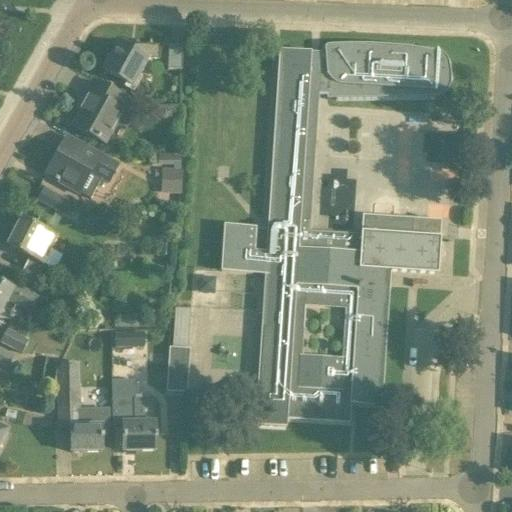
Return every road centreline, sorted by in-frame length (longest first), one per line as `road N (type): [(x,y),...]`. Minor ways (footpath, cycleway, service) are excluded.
road 1 (residential): [(481,488),(508,58)]
road 2 (tertiary): [(509,21),(84,5)]
road 3 (residential): [(135,493),(481,488)]
road 4 (tertiary): [(0,149),(84,5)]
road 5 (residential): [(0,495),(135,493)]
